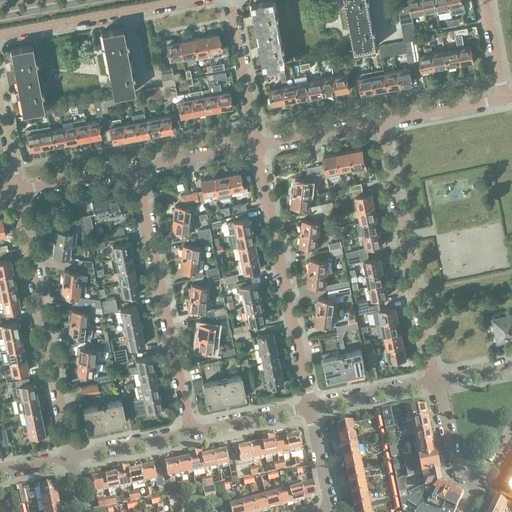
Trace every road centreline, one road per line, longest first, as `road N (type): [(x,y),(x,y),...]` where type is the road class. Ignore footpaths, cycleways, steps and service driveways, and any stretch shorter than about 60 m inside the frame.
road 1 (residential): [(69,457),(18,190)]
road 2 (residential): [(190,434),(140,168)]
road 3 (residential): [(310,407),(256,145)]
road 4 (residential): [(434,381),(379,122)]
road 5 (residential): [(0,34),(187,0)]
road 6 (residential): [(256,145),(229,0)]
road 7 (residential): [(310,407),(434,381)]
road 8 (residential): [(379,122),(503,98)]
road 9 (residential): [(256,145),(379,122)]
road 10 (residential): [(18,190),(140,168)]
road 11 (residential): [(69,457),(190,434)]
road 12 (residential): [(190,434),(310,407)]
road 13 (residential): [(480,486),(453,459),(434,381)]
